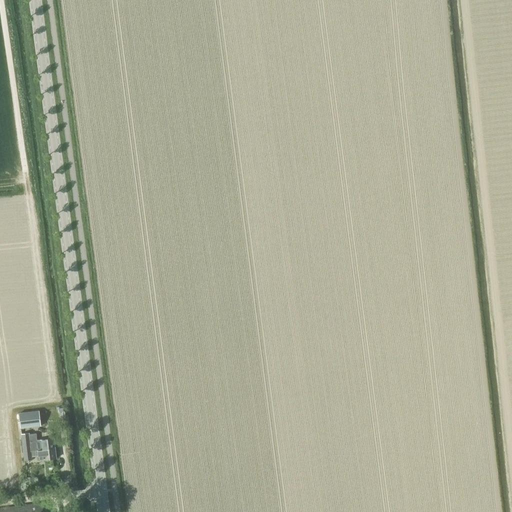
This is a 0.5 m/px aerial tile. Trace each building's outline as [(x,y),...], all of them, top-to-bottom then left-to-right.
[(20,424),(26,423),(26,428),(40,426),(39,411),(18,414),(20,424)] [(37,441),(36,433),(28,434),(21,434),(23,453),(54,449),(53,439),(41,440),(37,441)] [(44,460),(56,459),(54,449),(23,453),(24,461),(31,460),(31,457),(38,456),(39,461),(44,460)] [(34,486),(34,477),(26,478),(27,486),(34,486)] [(47,511),(46,503),(0,509),(0,511),(47,511)]
